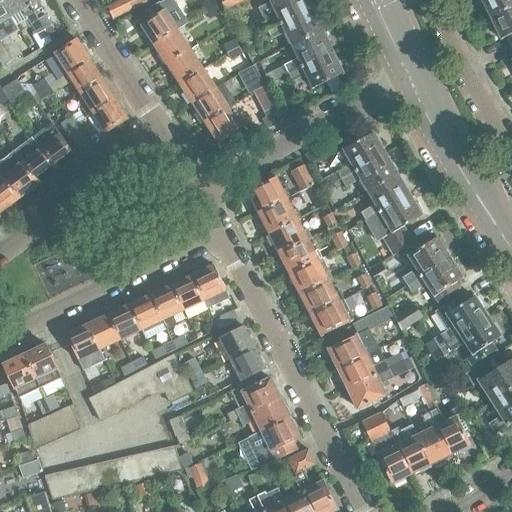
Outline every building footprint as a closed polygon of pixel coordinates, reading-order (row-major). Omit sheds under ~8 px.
[(0,0),(0,39),(12,60),(20,56),(10,37),(8,38),(0,24),(0,22),(11,16),(1,0),(0,0)] [(1,0),(11,16),(23,10),(26,17),(34,12),(27,0),(1,0)] [(27,0),(34,12),(41,8),(37,1),(38,0),(27,0)] [(127,0),(132,11),(148,3),(146,0),(127,0)] [(209,0),(202,4),(207,12),(218,6),(215,0),(209,0)] [(221,0),(227,11),(248,0),(221,0)] [(264,23),(268,32),(313,10),(307,0),(275,0),(275,1),(259,8),(266,22),(264,23)] [(491,16),(491,18),(511,7),(511,0),(482,0),(485,5),(484,8),(488,16),(491,16)] [(218,6),(207,12),(211,20),(223,14),(218,6)] [(507,37),(511,45),(511,7),(491,18),(496,26),(494,30),(498,36),(501,37),(502,39),(507,37)] [(142,25),(155,45),(178,30),(165,10),(142,25)] [(287,32),(293,46),(323,31),(322,29),(323,27),(320,19),(317,19),(313,10),(268,32),(272,39),(287,32)] [(45,16),(39,19),(45,29),(51,25),(45,16)] [(45,29),(39,19),(31,24),(37,34),(45,29)] [(37,34),(36,34),(44,48),(53,42),(45,29),(37,34)] [(155,45),(168,65),(191,50),(178,30),(155,45)] [(289,74),(334,53),(329,43),(330,41),(327,34),(324,34),(323,31),(293,46),(300,59),(285,66),(274,72),(277,80),(289,74)] [(0,61),(3,66),(12,60),(0,39),(0,61)] [(224,45),(228,53),(240,47),(236,39),(224,45)] [(56,55),(69,75),(91,60),(78,40),(56,55)] [(228,54),(240,74),(251,67),(240,47),(228,53),(229,53),(228,54)] [(168,65),(181,84),(204,69),(191,50),(168,65)] [(334,53),(289,74),(293,82),(308,75),(314,89),(344,74),(343,72),(344,69),(341,62),(338,62),(334,53)] [(69,75),(81,94),(103,80),(91,60),(69,75)] [(251,95),(254,92),(266,86),(255,66),(251,68),(251,67),(240,74),(251,95)] [(181,84),(194,104),(217,89),(204,69),(181,84)] [(3,90),(14,107),(30,97),(18,79),(3,90)] [(34,87),(39,94),(50,86),(46,79),(34,87)] [(81,94),(93,114),(116,99),(103,80),(81,94)] [(194,104),(206,123),(230,108),(230,109),(238,104),(225,84),(217,89),(194,104)] [(0,106),(9,101),(0,85),(0,106)] [(50,86),(39,94),(34,97),(39,104),(55,94),(50,86)] [(254,92),(258,100),(271,94),(266,86),(254,92)] [(116,99),(93,114),(106,134),(129,119),(116,99)] [(230,108),(206,123),(220,144),(233,135),(234,138),(242,133),(240,130),(243,129),(230,109),(230,108)] [(62,123),(66,131),(77,124),(72,117),(62,123)] [(77,124),(66,131),(76,146),(87,140),(79,127),(85,123),(83,121),(77,124)] [(327,189),(342,180),(386,155),(381,145),(382,143),(378,136),(375,136),(374,134),(345,151),(338,155),(346,168),(338,172),(322,181),(327,189)] [(61,135),(42,149),(58,171),(77,157),(61,135)] [(33,138),(15,152),(23,163),(39,185),(58,171),(42,149),(33,138)] [(15,152),(0,162),(0,169),(5,176),(4,177),(20,199),(39,185),(23,163),(15,152)] [(361,180),(369,192),(398,175),(397,173),(398,170),(394,163),(391,163),(386,155),(342,180),(347,188),(361,180)] [(292,173),(302,192),(314,186),(304,166),(292,173)] [(0,210),(1,213),(20,199),(4,177),(5,176),(0,169),(0,210)] [(362,213),(366,221),(410,195),(405,187),(406,184),(402,177),(399,176),(398,175),(369,192),(376,205),(362,213)] [(255,205),(259,213),(288,199),(291,198),(287,189),(284,191),(277,177),(248,192),(249,194),(247,196),(253,207),(255,205)] [(313,198),(319,209),(328,204),(322,193),(313,198)] [(405,249),(405,250),(414,244),(404,228),(423,216),(421,214),(422,211),(418,204),(415,204),(410,195),(366,221),(371,229),(386,220),(393,232),(384,238),(394,256),(405,249)] [(266,226),(270,233),(298,219),(299,220),(302,218),(297,209),(294,211),(288,199),(259,213),(260,215),(258,216),(263,227),(266,226)] [(324,218),(330,230),(339,225),(333,213),(324,218)] [(276,246),(280,254),(309,240),(310,241),(313,239),(308,230),(305,232),(299,220),(298,219),(270,233),(270,235),(268,236),(274,248),(276,246)] [(331,237),(338,251),(350,245),(343,232),(331,237)] [(404,278),(408,286),(451,258),(446,250),(447,249),(441,239),(439,240),(438,239),(432,242),(428,236),(414,244),(405,250),(418,270),(404,278)] [(287,267),(291,275),(319,260),(320,261),(323,259),(319,251),(316,253),(310,241),(309,240),(280,254),(281,256),(279,257),(284,268),(287,267)] [(348,258),(353,269),(362,264),(357,253),(348,258)] [(451,258),(408,286),(412,293),(427,284),(439,301),(460,288),(456,283),(464,278),(463,277),(465,276),(459,265),(456,267),(451,258)] [(297,287),(301,294),(330,279),(330,280),(333,278),(329,271),(326,273),(320,261),(319,260),(291,275),(292,276),(289,278),(295,289),(297,287)] [(382,264),(370,271),(374,278),(386,270),(382,264)] [(215,266),(194,276),(205,301),(226,291),(215,266)] [(358,278),(364,290),(373,285),(367,274),(358,278)] [(194,276),(173,286),(184,310),(205,301),(194,276)] [(307,306),(311,315),(340,300),(340,301),(344,299),(339,290),(336,292),(330,280),(330,279),(301,294),(301,295),(299,296),(305,307),(307,306)] [(173,286),(152,295),(163,320),(168,330),(179,326),(173,315),(184,310),(173,286)] [(368,297),(374,311),(384,306),(377,293),(368,297)] [(432,354),(440,349),(489,316),(484,308),(486,306),(479,296),(477,298),(476,296),(469,300),(465,293),(436,312),(448,331),(438,337),(426,345),(432,354)] [(152,295),(130,305),(142,330),(163,320),(152,295)] [(340,300),(311,315),(312,316),(310,317),(316,329),(318,328),(322,336),(354,319),(350,311),(347,313),(340,301),(340,300)] [(396,318),(405,330),(424,318),(415,304),(395,317),(396,318)] [(130,305),(109,315),(121,340),(142,330),(130,305)] [(390,307),(355,325),(359,334),(370,328),(371,329),(372,331),(396,318),(395,317),(390,307)] [(222,319),(215,322),(219,330),(240,320),(236,310),(221,317),(222,319)] [(109,315),(88,325),(100,349),(121,340),(109,315)] [(440,349),(445,356),(467,342),(474,354),(468,358),(473,366),(497,351),(491,343),(502,336),(501,334),(503,332),(496,323),(494,324),(489,316),(440,349)] [(219,330),(215,322),(204,327),(208,335),(219,330)] [(100,349),(88,325),(67,335),(78,360),(100,349)] [(221,339),(231,360),(256,348),(246,326),(221,339)] [(339,368),(340,369),(368,355),(380,349),(374,337),(372,331),(371,329),(370,328),(359,334),(330,349),(333,357),(332,360),(335,366),(339,368)] [(185,336),(173,341),(177,350),(190,345),(185,336)] [(177,350),(173,341),(152,351),(157,360),(177,350)] [(47,344),(25,355),(42,389),(63,379),(47,344)] [(256,348),(231,360),(242,381),(267,369),(256,348)] [(345,381),(349,389),(405,362),(405,361),(402,354),(386,361),(380,349),(368,355),(340,369),(340,370),(339,374),(342,380),(345,381)] [(42,389),(25,355),(4,364),(21,399),(42,389)] [(174,355),(142,372),(153,394),(154,395),(165,393),(174,355)] [(194,391),(174,355),(165,393),(171,403),(194,391)] [(144,357),(132,363),(136,372),(149,365),(144,357)] [(184,364),(192,380),(204,374),(196,358),(184,364)] [(491,386),(499,398),(511,389),(511,359),(495,371),(488,361),(467,374),(474,385),(479,382),(484,390),(491,386)] [(405,362),(349,389),(352,396),(352,399),(354,405),(358,407),(359,409),(388,395),(381,382),(393,376),(395,379),(414,370),(409,360),(405,361),(405,362)] [(136,372),(132,363),(122,369),(126,377),(136,372)] [(142,372),(129,379),(140,401),(153,394),(142,372)] [(204,374),(192,380),(197,389),(209,383),(204,374)] [(232,422),(240,419),(282,399),(278,390),(279,387),(276,381),(273,380),(272,378),(243,392),(250,404),(228,415),(232,422)] [(129,379),(116,386),(127,407),(140,401),(129,379)] [(93,388),(96,396),(103,392),(108,390),(104,382),(93,388)] [(0,386),(0,397),(12,394),(8,384),(0,386)] [(116,386),(108,390),(103,392),(114,414),(127,407),(116,386)] [(432,412),(431,412),(452,455),(460,451),(461,453),(471,448),(470,446),(473,444),(467,433),(470,431),(459,407),(442,416),(439,408),(438,409),(429,391),(428,392),(425,386),(419,389),(420,390),(424,398),(432,412)] [(511,389),(499,398),(493,401),(502,415),(489,424),(496,433),(511,422),(511,389)] [(404,408),(424,398),(420,390),(400,400),(404,408)] [(103,392),(96,396),(90,399),(101,421),(114,414),(103,392)] [(55,395),(46,399),(52,412),(61,408),(55,395)] [(52,412),(46,399),(38,403),(44,415),(52,412)] [(257,419),(263,431),(263,432),(291,418),(290,416),(291,413),(289,408),(285,406),(282,399),(240,419),(244,426),(257,419)] [(72,406),(60,411),(71,434),(82,429),(72,406)] [(5,411),(8,420),(19,416),(16,407),(5,411)] [(60,411),(49,416),(60,440),(71,434),(60,411)] [(430,429),(418,435),(433,467),(446,461),(445,458),(452,455),(431,412),(423,416),(430,429)] [(392,431),(383,413),(363,423),(385,466),(377,471),(383,483),(391,479),(393,484),(395,483),(396,485),(406,480),(405,478),(413,474),(392,431)] [(49,416),(38,421),(49,445),(60,440),(49,416)] [(170,422),(176,437),(187,432),(181,417),(170,422)] [(250,438),(256,450),(260,459),(260,458),(265,467),(298,450),(294,442),(301,438),(297,429),(298,426),(295,421),(292,420),(291,418),(263,432),(263,431),(250,438)] [(49,445),(38,421),(28,426),(37,450),(49,445)] [(400,428),(392,431),(413,474),(421,470),(422,472),(433,467),(418,435),(406,441),(400,428)] [(12,434),(16,443),(27,439),(23,429),(12,434)] [(175,447),(163,449),(169,474),(183,471),(175,447)] [(163,449),(151,452),(157,477),(169,474),(163,449)] [(289,460),(298,477),(314,511),(339,511),(325,482),(313,488),(304,470),(316,464),(309,450),(289,460)] [(19,455),(23,465),(34,461),(31,451),(19,455)] [(151,452),(139,455),(145,480),(157,477),(151,452)] [(180,458),(185,469),(194,465),(189,454),(180,458)] [(139,455),(128,458),(133,482),(145,480),(139,455)] [(128,458),(116,461),(121,485),(133,482),(128,458)] [(20,467),(24,479),(44,472),(40,460),(20,467)] [(116,461),(104,463),(110,488),(121,485),(116,461)] [(104,463),(92,466),(98,491),(110,488),(104,463)] [(190,468),(198,491),(211,486),(203,463),(190,468)] [(92,466),(80,469),(86,494),(98,491),(92,466)] [(80,469),(68,472),(74,496),(86,494),(80,469)] [(68,472),(56,474),(62,499),(74,496),(68,472)] [(62,499),(56,474),(46,477),(51,501),(62,499)] [(297,495),(285,501),(290,511),(314,511),(298,477),(290,481),(297,495)] [(152,498),(148,483),(138,486),(142,501),(152,498)] [(161,489),(164,498),(174,495),(171,486),(161,489)] [(266,493),(258,497),(265,511),(290,511),(285,501),(279,489),(267,494),(266,493)] [(86,494),(89,507),(103,504),(100,491),(86,494)] [(52,511),(46,492),(27,499),(31,511),(52,511)] [(69,498),(71,510),(87,506),(85,494),(69,498)] [(265,511),(258,497),(251,501),(253,505),(245,511),(265,511)] [(67,511),(63,501),(52,505),(54,511),(67,511)]
